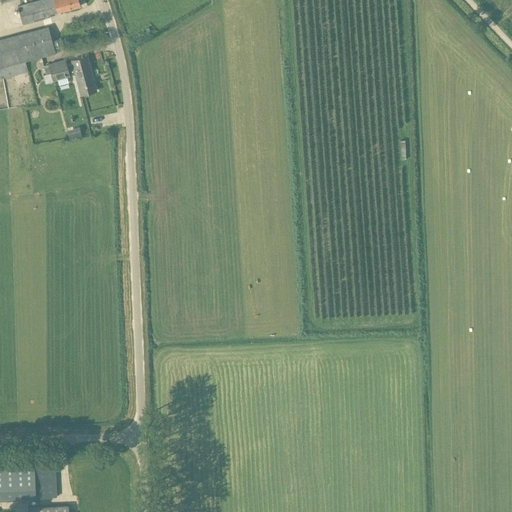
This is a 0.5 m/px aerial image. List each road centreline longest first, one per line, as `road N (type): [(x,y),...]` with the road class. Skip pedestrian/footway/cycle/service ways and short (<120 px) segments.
road 1 (unclassified): [(142,438),(130,130),(102,0)]
road 2 (unclassified): [(0,440),(142,438)]
